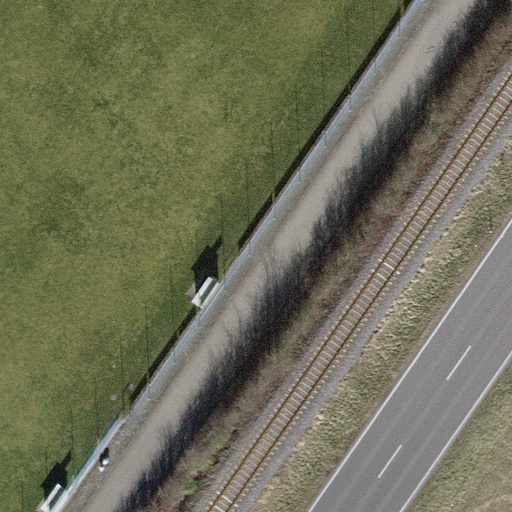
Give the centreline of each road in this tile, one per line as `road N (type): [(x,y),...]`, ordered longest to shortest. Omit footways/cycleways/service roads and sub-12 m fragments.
road 1 (residential): [(106,511),(459,0)]
road 2 (primary): [(511,276),(346,511)]
